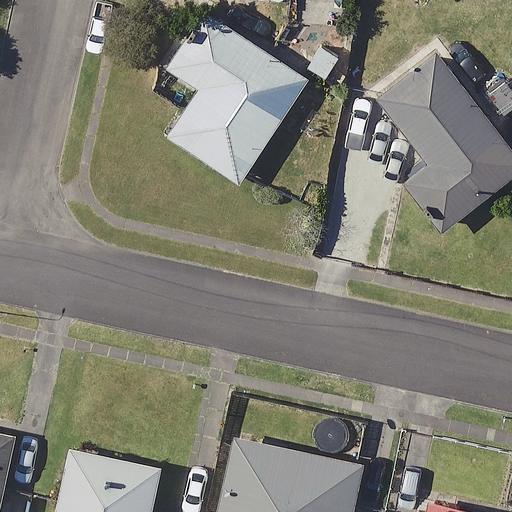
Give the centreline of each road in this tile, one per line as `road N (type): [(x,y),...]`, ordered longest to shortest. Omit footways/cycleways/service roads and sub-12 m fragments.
road 1 (residential): [(0,263),(511,373)]
road 2 (residential): [(56,0),(0,255)]
